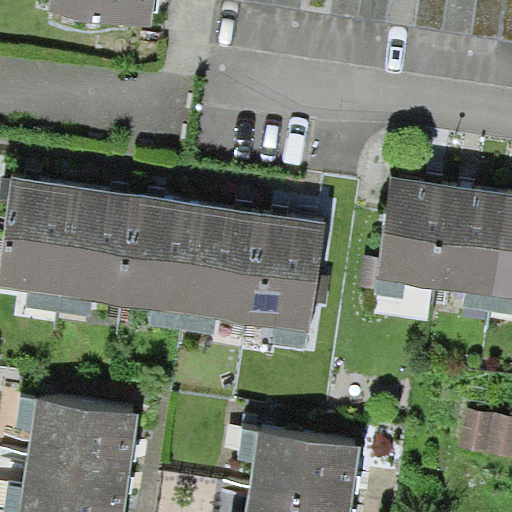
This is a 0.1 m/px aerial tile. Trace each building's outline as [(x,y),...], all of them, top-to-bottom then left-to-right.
[(50,0),(49,4),(144,18),(146,0),(50,0)] [(327,0),(298,0),(298,7),(326,11),(327,0)] [(356,0),(327,0),(326,11),(355,16),(356,0)] [(385,0),(356,0),(355,16),(383,20),(385,0)] [(414,0),(385,0),(383,20),(411,24),(414,0)] [(443,0),(414,0),(411,24),(440,28),(443,0)] [(472,0),(443,0),(440,28),(468,32),(472,0)] [(501,0),(472,0),(468,32),(496,36),(501,0)] [(511,0),(501,0),(496,36),(511,38),(511,0)] [(71,181),(8,171),(0,229),(0,275),(56,283),(71,181)] [(445,180),(386,171),(373,265),(431,273),(445,180)] [(503,188),(445,180),(431,273),(489,281),(503,188)] [(134,190),(71,181),(56,283),(119,292),(134,190)] [(511,189),(503,188),(489,281),(511,284),(511,189)] [(197,199),(134,190),(119,292),(182,302),(197,199)] [(260,208),(197,199),(182,302),(245,311),(260,208)] [(323,217),(260,208),(245,311),(308,320),(323,217)] [(38,387),(29,445),(123,459),(131,401),(38,387)] [(511,435),(511,415),(464,408),(459,440),(510,448),(511,435)] [(260,421),(251,478),(345,492),(353,434),(260,421)] [(29,445),(21,503),(81,511),(114,511),(123,459),(29,445)] [(251,478),(246,511),(341,511),(345,492),(251,478)] [(81,511),(21,503),(19,511),(81,511)]
